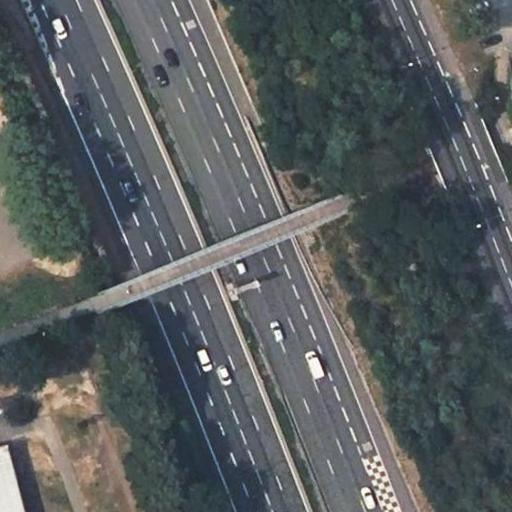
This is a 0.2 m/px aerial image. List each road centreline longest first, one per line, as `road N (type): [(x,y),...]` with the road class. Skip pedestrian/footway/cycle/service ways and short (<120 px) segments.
road 1 (trunk): [(59,0),(274,511)]
road 2 (trunk): [(365,511),(151,0)]
road 3 (residential): [(511,284),(394,0)]
